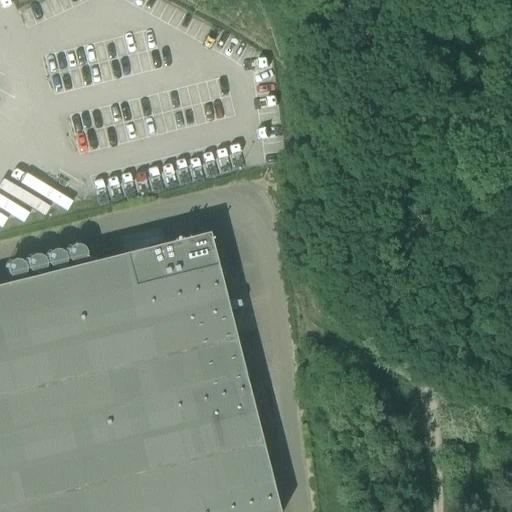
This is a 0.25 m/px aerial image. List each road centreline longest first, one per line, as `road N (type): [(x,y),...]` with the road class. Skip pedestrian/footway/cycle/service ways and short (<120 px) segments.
road 1 (track): [(332,0),(321,312),(340,336),(433,391)]
road 2 (unknown): [(0,18),(29,54),(36,84),(35,109),(0,134)]
road 3 (track): [(433,391),(440,511)]
